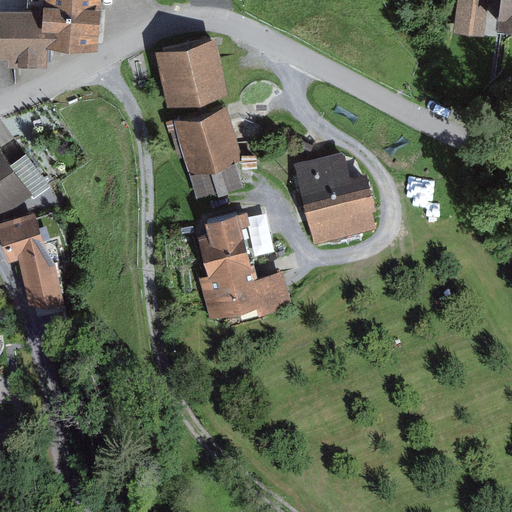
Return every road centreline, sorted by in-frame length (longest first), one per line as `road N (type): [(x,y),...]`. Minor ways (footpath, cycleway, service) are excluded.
road 1 (residential): [(0,106),(193,16),(230,22),(434,129),(511,147)]
road 2 (track): [(92,64),(118,87),(139,128),(147,279),(163,351),(219,457),(287,511)]
road 3 (track): [(51,395),(82,511)]
